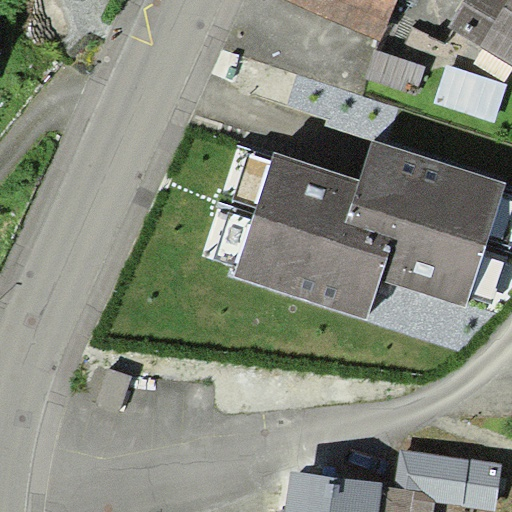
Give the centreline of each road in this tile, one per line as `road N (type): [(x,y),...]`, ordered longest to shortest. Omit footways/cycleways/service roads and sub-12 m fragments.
road 1 (residential): [(511,332),(390,421),(131,488),(0,468)]
road 2 (residential): [(0,433),(31,339),(182,0)]
